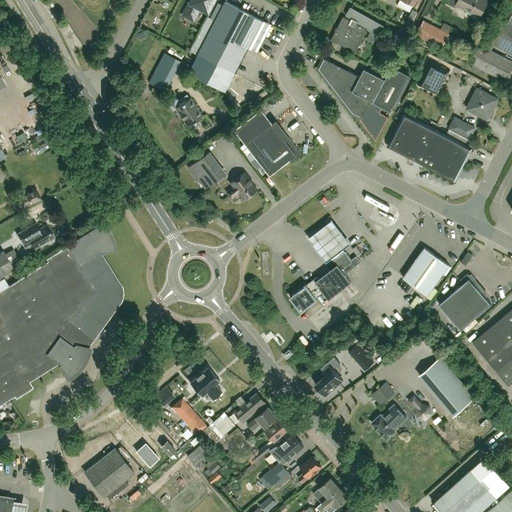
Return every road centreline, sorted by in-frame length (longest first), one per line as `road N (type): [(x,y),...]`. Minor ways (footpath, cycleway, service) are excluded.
road 1 (tertiary): [(181,253),(23,0)]
road 2 (tertiary): [(398,511),(209,295)]
road 3 (tertiary): [(41,434),(106,396),(175,288)]
road 4 (unclassified): [(316,0),(283,71),(347,159)]
road 5 (unclassified): [(233,248),(347,159)]
road 6 (unclassified): [(347,159),(467,221)]
